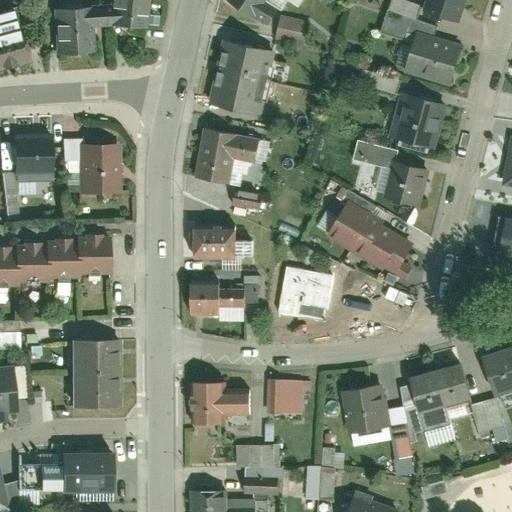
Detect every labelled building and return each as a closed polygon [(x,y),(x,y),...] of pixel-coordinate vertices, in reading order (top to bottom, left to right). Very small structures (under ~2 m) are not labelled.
[(110,0),(107,27),(132,30),(135,0),(110,0)] [(230,0),(229,2),(269,27),(281,9),(267,0),(230,0)] [(427,0),(425,9),(460,19),(465,0),(427,0)] [(0,54),(34,42),(19,5),(0,11),(0,54)] [(53,11),(57,56),(84,53),(80,8),(53,11)] [(275,33),(303,42),(310,21),(282,12),(275,33)] [(451,83),(461,46),(416,33),(405,71),(451,83)] [(224,43),(210,103),(248,112),(263,52),(224,43)] [(442,104),(405,95),(394,141),(432,150),(442,104)] [(204,130),(195,177),(228,183),(233,157),(254,161),(258,140),(204,130)] [(52,181),(52,135),(12,135),(11,181),(52,181)] [(381,198),(418,207),(426,172),(395,164),(398,152),(358,142),(354,159),(389,168),(381,198)] [(110,195),(109,145),(80,145),(80,195),(110,195)] [(231,197),(231,207),(257,208),(257,198),(231,197)] [(328,237),(362,255),(379,225),(345,206),(328,237)] [(511,218),(499,216),(492,251),(511,255),(511,218)] [(362,255),(396,274),(413,243),(379,225),(362,255)] [(192,227),(190,255),(231,257),(232,229),(192,227)] [(81,274),(111,274),(111,238),(79,238),(79,240),(49,240),(49,245),(17,244),(17,249),(0,248),(0,287),(17,288),(17,283),(51,283),(51,278),(81,278),(81,274)] [(329,258),(321,280),(352,291),(359,269),(329,258)] [(275,272),(274,331),(308,332),(308,272),(275,272)] [(245,275),(244,302),(259,302),(259,275),(245,275)] [(192,313),(219,314),(220,285),(193,284),(192,313)] [(357,292),(357,321),(373,321),(374,292),(357,292)] [(18,330),(0,331),(0,347),(20,346),(18,330)] [(68,341),(68,375),(106,375),(106,341),(68,341)] [(511,360),(509,349),(484,356),(495,395),(511,390),(511,360)] [(12,364),(0,364),(0,415),(15,415),(12,364)] [(458,365),(435,373),(445,405),(469,398),(458,365)] [(435,373),(411,380),(421,413),(445,405),(435,373)] [(68,375),(68,408),(106,408),(106,375),(68,375)] [(301,379),(271,380),(272,402),(302,401),(301,379)] [(218,383),(193,383),(193,425),(219,425),(219,413),(248,413),(248,394),(218,394),(218,383)] [(342,392),(351,435),(377,430),(368,387),(342,392)] [(497,396),(470,403),(477,432),(504,425),(497,396)] [(392,424),(397,457),(410,454),(405,422),(392,424)] [(19,490),(113,490),(113,453),(69,453),(69,444),(57,444),(57,465),(19,465),(19,490)] [(235,466),(243,466),(243,493),(278,493),(278,444),(235,444),(235,466)] [(394,458),(395,474),(413,473),(411,457),(394,458)] [(317,485),(334,485),(334,466),(306,466),(306,498),(317,498),(317,485)] [(190,493),(190,511),(218,511),(218,492),(190,493)] [(347,511),(376,511),(350,503),(347,511)]
